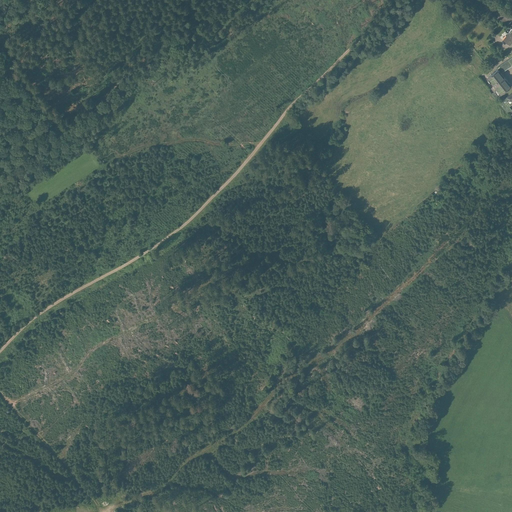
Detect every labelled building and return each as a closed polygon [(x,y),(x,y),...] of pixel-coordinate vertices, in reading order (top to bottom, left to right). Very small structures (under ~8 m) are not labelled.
[(496,16),(500,9),(485,0),(473,0),(472,2),(496,16)] [(511,18),(511,13),(501,7),(500,9),(496,16),(509,24),(511,18)] [(510,46),(511,44),(511,36),(509,34),(508,35),(506,33),(501,39),(510,46)] [(511,58),(497,70),(498,71),(501,75),(511,67),(511,58)] [(501,75),(498,71),(488,79),(501,96),(511,88),(510,87),(510,86),(510,85),(509,85),(501,75)]
